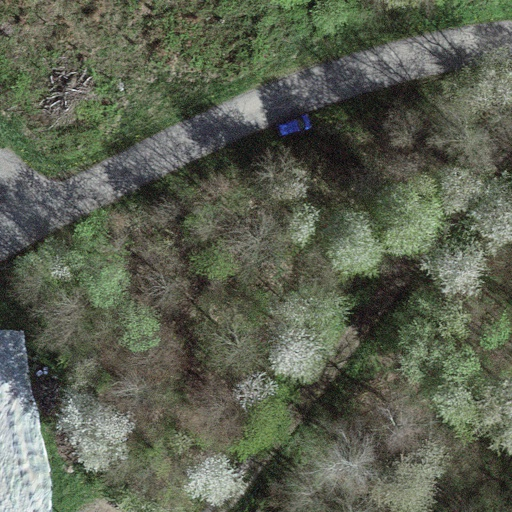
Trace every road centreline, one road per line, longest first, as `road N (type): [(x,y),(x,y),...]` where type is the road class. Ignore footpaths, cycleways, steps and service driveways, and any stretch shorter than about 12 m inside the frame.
road 1 (tertiary): [(0,237),(321,82),(429,52),(511,42)]
road 2 (track): [(218,511),(511,135)]
